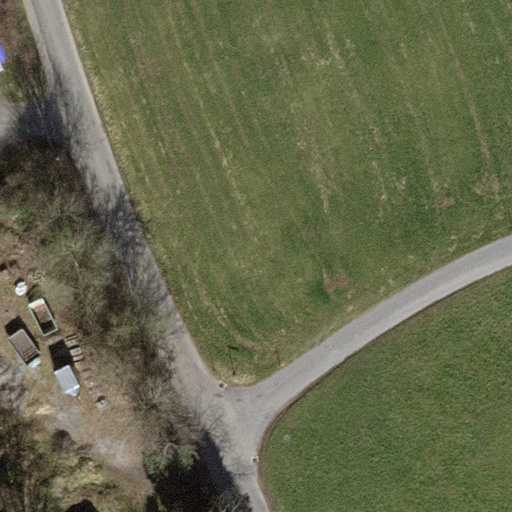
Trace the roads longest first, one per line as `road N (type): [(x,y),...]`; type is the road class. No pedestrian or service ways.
road 1 (unclassified): [(253,511),(81,132),(42,0)]
road 2 (track): [(511,252),(480,262),(216,426)]
